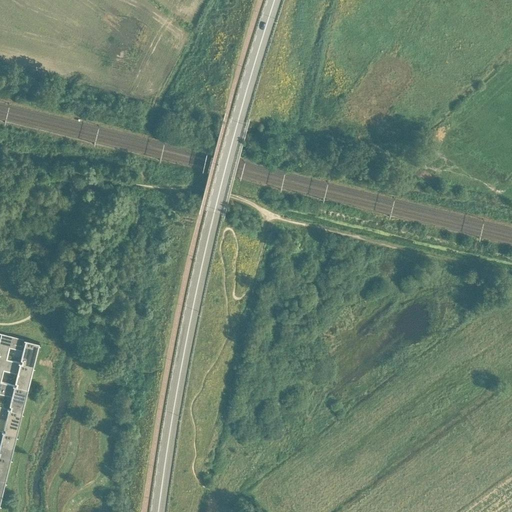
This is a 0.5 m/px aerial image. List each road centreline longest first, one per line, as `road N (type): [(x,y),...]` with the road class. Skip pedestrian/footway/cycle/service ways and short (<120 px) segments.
road 1 (secondary): [(158,511),(194,291),(275,0)]
road 2 (track): [(267,214),(511,274)]
